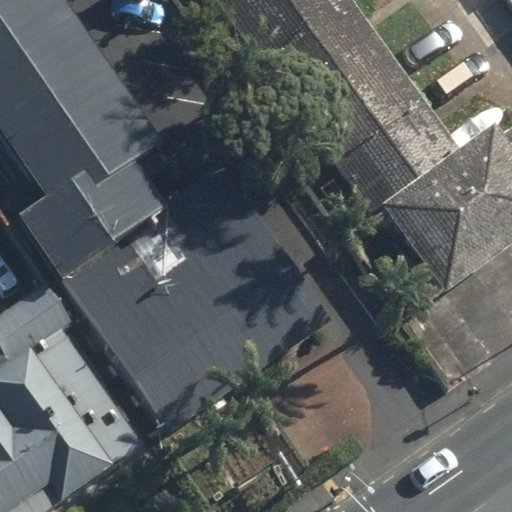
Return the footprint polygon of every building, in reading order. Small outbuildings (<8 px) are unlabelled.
[(158,165),(45,0),(0,0),(0,174),(34,224),(5,244),(47,305),(55,299),(119,257),(155,232),(125,188),(158,165)] [(195,0),(365,228),(448,167),(323,0),(195,0)] [(511,188),(479,144),(448,167),(365,228),(432,317),(511,258),(511,188)] [(119,257),(55,299),(163,449),(325,334),(251,231),(151,302),(119,257)] [(0,511),(64,511),(105,484),(102,480),(144,452),(38,296),(0,321),(0,511)]
